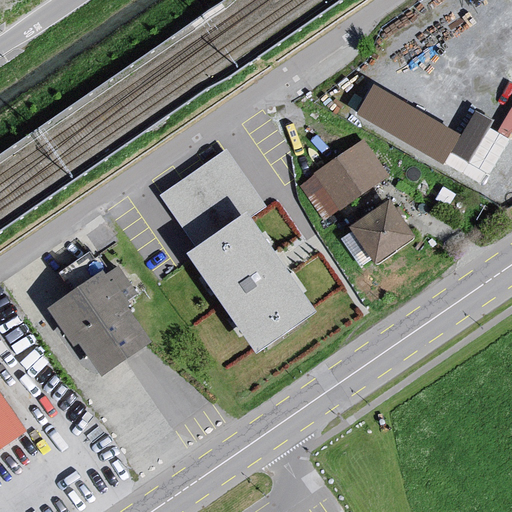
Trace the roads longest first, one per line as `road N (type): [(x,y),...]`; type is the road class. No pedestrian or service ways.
road 1 (primary): [(511,248),(134,511)]
road 2 (primary): [(167,511),(511,275)]
